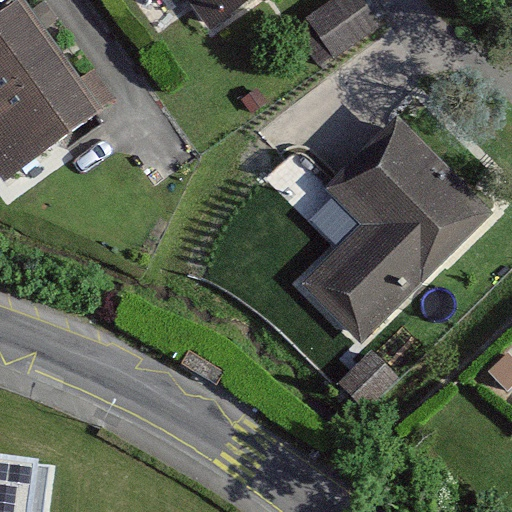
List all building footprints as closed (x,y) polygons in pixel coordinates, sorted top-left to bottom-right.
[(191,0),(211,27),(249,0),(191,0)] [(319,65),(374,29),(354,0),(334,0),(293,28),(319,65)] [(0,19),(0,103),(60,61),(20,5),(0,19)] [(60,61),(0,103),(0,175),(3,180),(97,113),(60,61)] [(363,343),(489,216),(394,121),(327,188),(364,225),(304,285),(363,343)] [(372,355),(339,386),(364,413),(397,382),(372,355)] [(511,360),(509,358),(489,377),(507,396),(511,391),(511,360)] [(0,511),(27,511),(32,476),(0,471),(0,511)]
